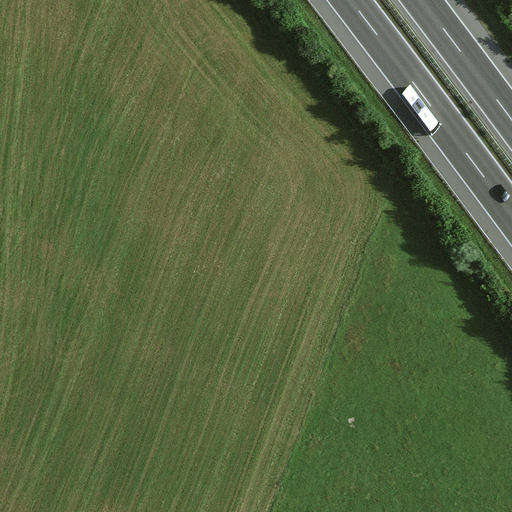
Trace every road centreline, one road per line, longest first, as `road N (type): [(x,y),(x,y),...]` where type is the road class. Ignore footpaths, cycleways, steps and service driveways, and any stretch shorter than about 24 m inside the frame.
road 1 (motorway): [(346,0),(511,219)]
road 2 (motorway): [(511,122),(418,0)]
